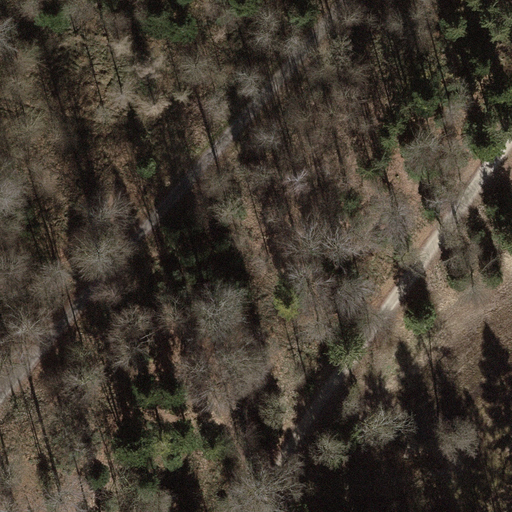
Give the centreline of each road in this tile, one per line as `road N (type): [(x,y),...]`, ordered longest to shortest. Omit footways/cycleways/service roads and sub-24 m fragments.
road 1 (track): [(254,511),(254,495),(511,129)]
road 2 (track): [(77,301),(341,0)]
road 3 (track): [(77,301),(0,396)]
